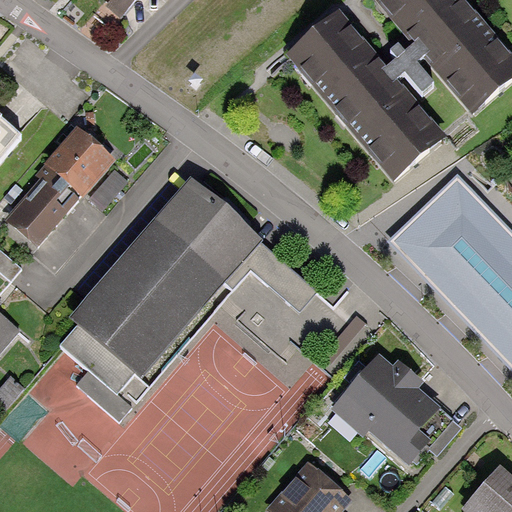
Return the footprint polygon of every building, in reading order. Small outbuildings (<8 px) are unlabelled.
[(112,0),(107,6),(121,18),(136,0),(112,0)] [(511,81),(511,54),(465,0),(376,0),(416,46),(426,59),(473,114),(511,81)] [(389,68),(346,17),(292,63),(394,184),(449,139),(400,81),(389,68)] [(398,61),(389,68),(400,81),(407,76),(423,95),(435,85),(419,65),(426,59),(416,46),(407,54),(401,47),(393,54),(398,61)] [(0,165),(23,139),(0,119),(0,165)] [(117,162),(79,128),(46,166),(83,197),(84,199),(117,162)] [(83,197),(46,166),(37,177),(42,181),(7,222),(38,249),(83,197)] [(115,171),(90,201),(103,212),(129,182),(115,171)] [(391,243),(511,365),(511,233),(457,178),(391,243)] [(152,388),(145,381),(227,289),(233,294),(253,271),(302,314),(317,296),(192,186),(70,324),(77,330),(64,345),(93,371),(79,387),(121,424),(152,388)] [(0,250),(0,273),(12,283),(23,271),(0,250)] [(0,354),(19,332),(0,315),(0,354)] [(398,360),(392,366),(381,357),(334,410),(364,437),(369,431),(409,467),(414,461),(419,465),(430,452),(437,458),(463,428),(420,390),(426,384),(398,360)] [(345,511),(354,503),(308,463),(266,511),(345,511)] [(511,511),(511,477),(500,467),(461,511),(511,511)]
